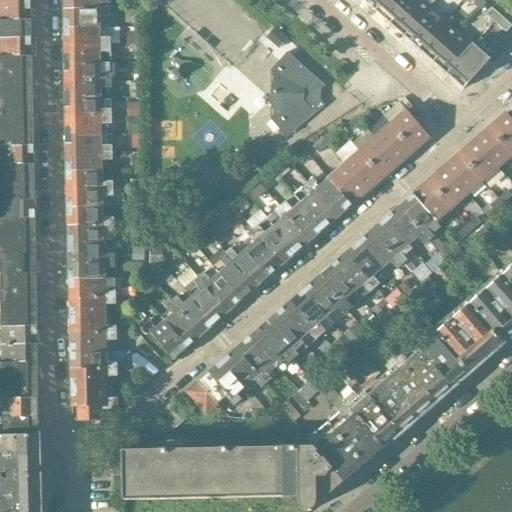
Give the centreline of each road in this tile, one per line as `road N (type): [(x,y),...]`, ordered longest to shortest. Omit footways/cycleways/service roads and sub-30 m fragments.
road 1 (residential): [(78,460),(403,187),(456,123)]
road 2 (residential): [(45,0),(57,234),(52,414),(55,432),(78,460)]
road 3 (residential): [(511,380),(356,511)]
road 4 (residential): [(316,0),(456,123)]
